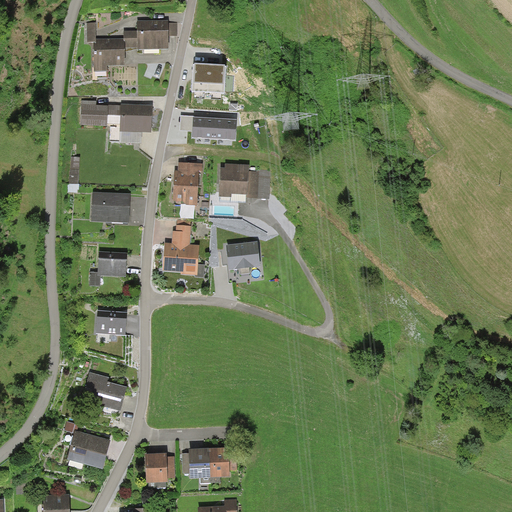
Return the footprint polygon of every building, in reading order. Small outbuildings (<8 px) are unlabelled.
[(146,21),(137,21),(138,31),(138,48),(138,50),(168,50),(168,36),(168,23),(168,21),(146,21)] [(96,23),(87,23),(87,43),(93,43),(96,42),(96,39),(96,23)] [(177,23),(168,23),(168,36),(178,36),(177,23)] [(138,31),(124,31),(124,39),(124,42),(125,42),(125,48),(138,48),(138,31)] [(100,39),(96,39),(96,42),(93,43),(93,72),(108,72),(108,67),(125,67),(125,48),(125,42),(124,42),(124,39),(100,39)] [(195,64),(194,84),(209,85),(210,65),(205,65),(195,64)] [(210,65),(209,85),(224,86),(225,66),(215,65),(210,65)] [(107,124),(108,106),(96,106),(96,101),(82,101),(81,125),(107,127),(107,124)] [(135,105),(121,104),(121,106),(108,105),(108,106),(107,124),(120,125),(120,132),(142,133),(151,134),(153,106),(135,105)] [(193,117),(192,138),(214,140),(215,118),(193,117)] [(215,118),(214,140),(235,141),(237,120),(215,118)] [(141,144),(142,133),(120,132),(120,143),(141,144)] [(71,156),(69,184),(79,184),(80,157),(71,156)] [(179,163),(178,171),(200,172),(202,172),(203,164),(179,163)] [(249,165),(225,164),(225,169),(220,168),(219,197),(232,198),(232,195),(246,196),(248,196),(249,171),(249,165)] [(259,170),(259,171),(258,198),(258,199),(269,199),(271,170),(259,170)] [(178,171),(175,171),(175,175),(173,202),(183,202),(186,205),(197,205),(200,172),(178,171)] [(257,172),(249,171),(248,196),(246,196),(246,198),(258,198),(259,171),(257,171),(257,172)] [(131,194),(93,192),(91,222),(106,222),(106,223),(129,224),(131,194)] [(168,244),(165,243),(163,271),(181,273),(181,274),(198,276),(200,246),(190,245),(191,226),(190,226),(191,221),(178,220),(178,225),(177,225),(176,231),(173,231),(172,244),(168,244)] [(235,244),(226,245),(229,271),(261,268),(258,242),(235,244)] [(126,268),(127,254),(100,252),(98,272),(98,275),(100,275),(126,277),(126,268)] [(100,286),(100,275),(98,275),(98,272),(90,272),(90,286),(100,286)] [(127,325),(127,313),(98,311),(96,334),(126,336),(127,325)] [(109,378),(90,373),(82,401),(121,412),(127,387),(109,383),(108,382),(109,378)] [(77,432),(79,425),(67,421),(64,430),(75,433),(75,431),(77,432)] [(75,433),(67,459),(103,469),(111,441),(91,435),(77,432),(75,431),(75,433)] [(216,449),(209,449),(211,478),(230,477),(230,472),(229,452),(229,448),(216,449)] [(211,478),(209,449),(201,450),(188,450),(189,454),(189,473),(190,479),(211,478)] [(238,452),(229,452),(230,472),(238,471),(238,452)] [(160,454),(146,455),(147,484),(168,483),(168,478),(167,457),(167,454),(160,454)] [(174,457),(167,457),(168,478),(175,478),(174,457)] [(44,496),(44,511),(69,511),(69,495),(54,495),(44,496)] [(225,500),(225,506),(226,506),(226,511),(237,511),(237,500),(225,500)]
